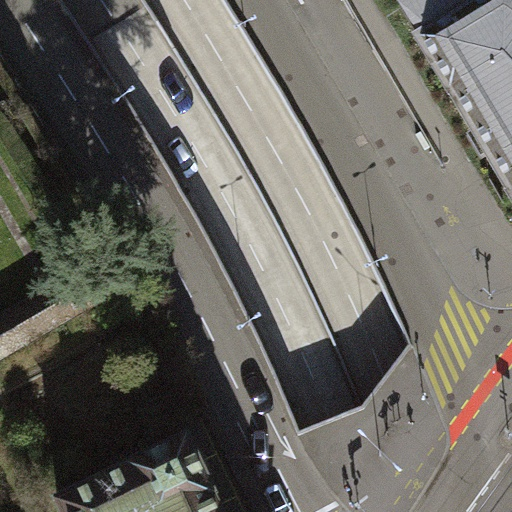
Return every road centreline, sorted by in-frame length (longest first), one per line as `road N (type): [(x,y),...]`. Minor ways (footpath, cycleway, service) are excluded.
road 1 (secondary): [(11,0),(167,253),(301,511)]
road 2 (primary): [(100,0),(224,205),(325,413),(360,511)]
road 3 (primary): [(434,511),(379,363),(287,177),(184,0)]
road 4 (secondary): [(511,489),(370,180),(264,0)]
